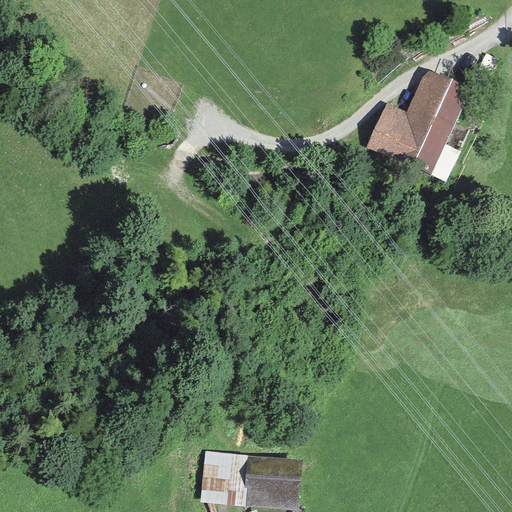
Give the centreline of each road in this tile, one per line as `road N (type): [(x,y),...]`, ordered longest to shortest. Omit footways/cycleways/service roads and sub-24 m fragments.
road 1 (track): [(261,230),(190,195),(183,166),(198,140),(240,128),(290,142),(341,130),(511,19)]
road 2 (track): [(511,318),(478,332),(453,367),(414,511)]
